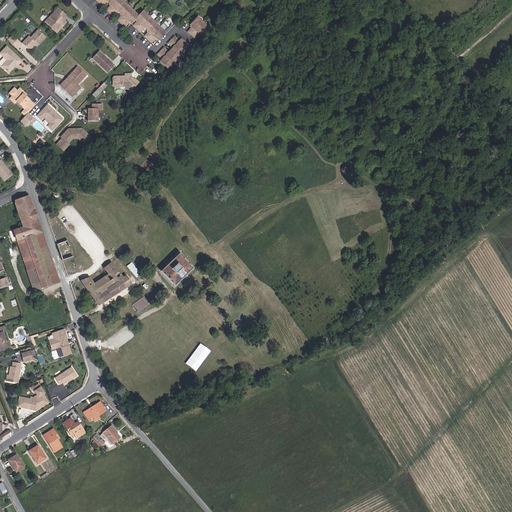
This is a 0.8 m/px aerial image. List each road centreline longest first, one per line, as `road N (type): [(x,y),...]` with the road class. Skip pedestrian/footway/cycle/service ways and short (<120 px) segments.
road 1 (residential): [(98,384),(31,186)]
road 2 (unclassified): [(210,511),(98,384)]
road 3 (residential): [(91,16),(41,79),(70,107)]
